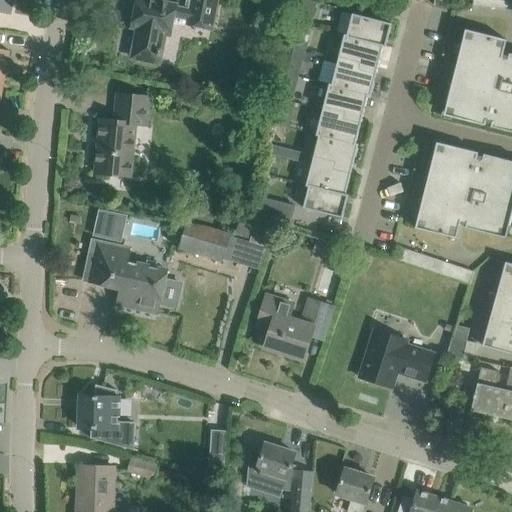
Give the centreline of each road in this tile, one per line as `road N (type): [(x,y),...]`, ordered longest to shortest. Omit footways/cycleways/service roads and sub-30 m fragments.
road 1 (residential): [(27,346),(128,354),(511,481)]
road 2 (tertiary): [(32,260),(46,89),(63,0)]
road 3 (tertiary): [(22,511),(27,346)]
road 4 (residential): [(362,237),(393,118)]
road 5 (residential): [(511,147),(393,118)]
